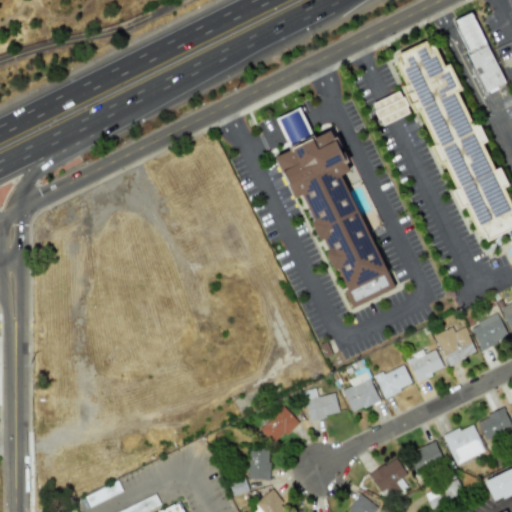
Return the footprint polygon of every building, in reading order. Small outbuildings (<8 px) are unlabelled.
[(484,93),(504,84),(472,12),(452,21),(484,93)] [(425,40),(427,46),(432,44),(442,65),(448,64),(460,89),(456,92),(470,126),(477,124),(485,141),(481,144),(493,169),(498,167),(507,185),(502,187),(511,207),(511,227),(485,240),(482,235),(477,236),(463,207),(458,208),(450,191),(453,188),(442,163),(438,165),(429,146),(433,144),(417,111),(412,112),(400,87),(404,85),(393,63),(397,61),(395,55),(425,40)] [(372,101),(379,124),(408,115),(401,92),(372,101)] [(394,287),(339,175),(349,171),(328,129),(273,157),(293,198),(301,195),(346,290),(343,290),(351,308),(394,287)] [(511,335),(511,334),(511,302),(499,309),(511,335)] [(470,325),(478,349),(506,340),(498,314),(470,325)] [(433,335),(447,366),(475,353),(463,327),(453,332),(451,327),(433,335)] [(405,358),(415,381),(442,370),(434,350),(423,354),(422,351),(405,358)] [(374,377),(383,397),(411,385),(402,364),(374,377)] [(350,386),(340,390),(351,413),(378,400),(365,371),(347,379),(350,386)] [(317,397),(315,388),(301,391),(307,420),(338,414),(333,393),(317,397)] [(297,421),(281,406),(258,430),(274,445),(297,421)] [(484,440),(511,429),(503,409),(476,420),(484,440)] [(454,464),(483,452),(472,423),(442,435),(454,464)] [(406,453),(412,471),(441,461),(436,443),(406,453)] [(268,479),(269,448),(248,448),(247,479),(268,479)] [(400,478),(406,474),(394,457),(368,475),(380,492),(387,488),(392,496),(406,487),(400,478)] [(493,503),(511,493),(511,467),(483,481),(493,503)] [(231,495),(247,492),(244,479),(228,482),(231,495)] [(430,509),(463,497),(456,480),(423,492),(430,509)] [(254,501),(261,511),(286,511),(272,489),(254,501)] [(372,511),(376,508),(359,494),(345,511),(372,511)] [(184,511),(180,503),(159,511),(184,511)]
